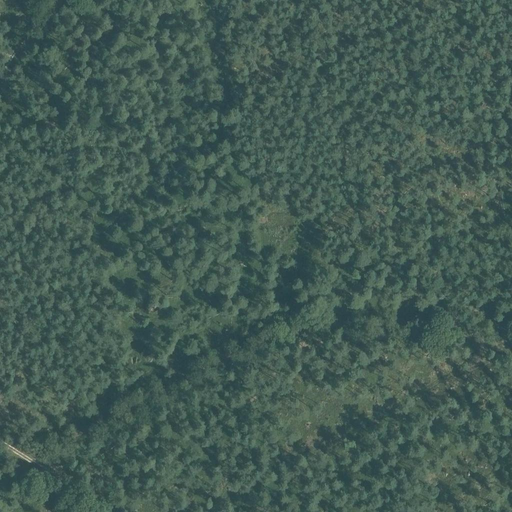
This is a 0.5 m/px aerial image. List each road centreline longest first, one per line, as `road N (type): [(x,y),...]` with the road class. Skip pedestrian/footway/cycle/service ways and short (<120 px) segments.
road 1 (track): [(511,349),(264,335),(25,458)]
road 2 (track): [(103,511),(0,441)]
